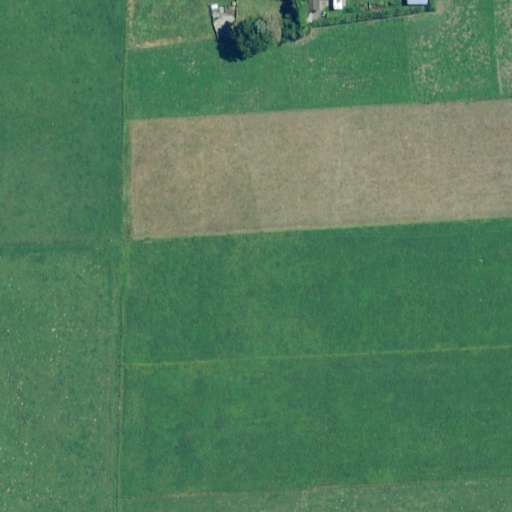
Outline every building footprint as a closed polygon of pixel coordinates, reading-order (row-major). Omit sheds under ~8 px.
[(322,0),(302,0),(303,11),(322,11),(322,0)] [(432,7),(431,0),(417,0),(412,0),(413,8),(432,7)] [(227,15),(226,4),(213,5),(214,16),(227,15)] [(316,30),(315,15),(302,15),(302,30),(316,30)] [(236,39),(232,16),(216,18),(219,41),(236,39)]
